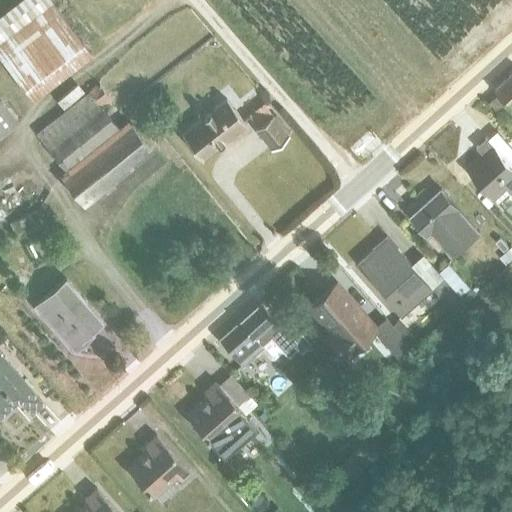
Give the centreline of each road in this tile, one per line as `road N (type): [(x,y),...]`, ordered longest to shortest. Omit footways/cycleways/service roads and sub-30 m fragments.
road 1 (residential): [(0,502),(511,47)]
road 2 (track): [(359,186),(197,0)]
